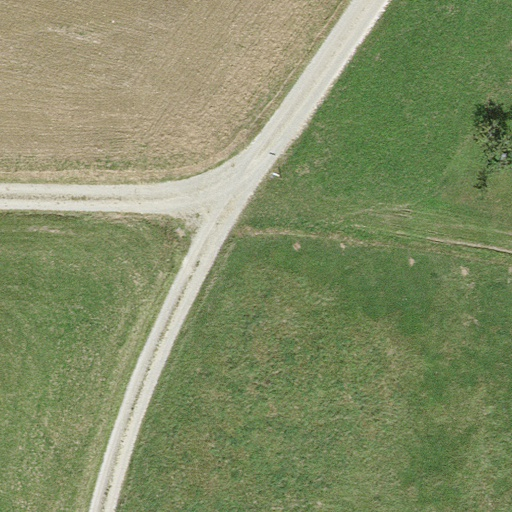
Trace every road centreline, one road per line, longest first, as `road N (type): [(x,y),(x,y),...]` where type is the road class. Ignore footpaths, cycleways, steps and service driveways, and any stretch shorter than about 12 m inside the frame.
road 1 (track): [(102,511),(120,435),(211,201)]
road 2 (track): [(211,201),(511,248)]
road 3 (track): [(211,201),(357,0)]
road 4 (track): [(0,202),(211,201)]
